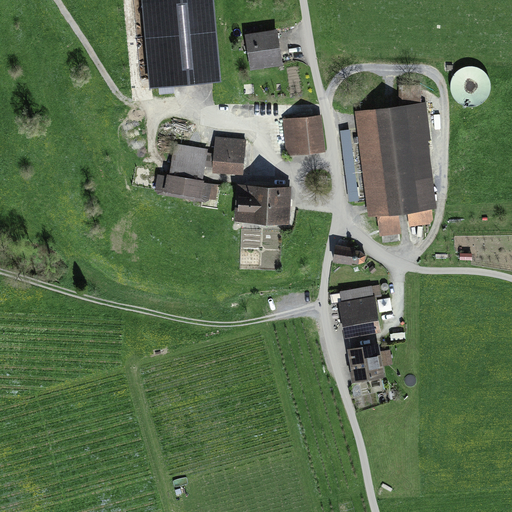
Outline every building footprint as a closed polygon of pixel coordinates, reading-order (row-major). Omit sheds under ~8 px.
[(215,0),(140,0),(148,92),(223,86),(215,0)] [(280,30),(247,35),(253,69),(286,64),(280,30)] [(457,108),(488,101),(481,66),(449,73),(457,108)] [(400,85),(400,106),(422,103),(422,85),(400,85)] [(355,110),(357,129),(339,130),(347,206),(366,204),(368,219),(379,218),(381,236),(403,234),(401,218),(407,217),(408,227),(430,225),(429,211),(437,210),(426,103),(422,103),(400,106),(355,110)] [(321,116),(281,119),(283,156),(324,153),(321,116)] [(245,138),(214,137),(213,154),(212,169),(212,173),(243,174),(245,138)] [(208,149),(175,144),(170,175),(158,173),(156,190),(211,199),(214,183),(204,181),(206,168),(212,169),(213,154),(207,153),(208,149)] [(293,188),(236,185),(234,222),(291,225),(293,188)] [(360,249),(336,246),(334,264),(358,266),(360,249)] [(375,286),(339,292),(341,302),(340,302),(346,337),(380,332),(374,296),(377,296),(375,286)] [(390,298),(378,300),(381,312),(392,309),(390,298)] [(383,378),(378,344),(348,349),(353,383),(383,378)]
